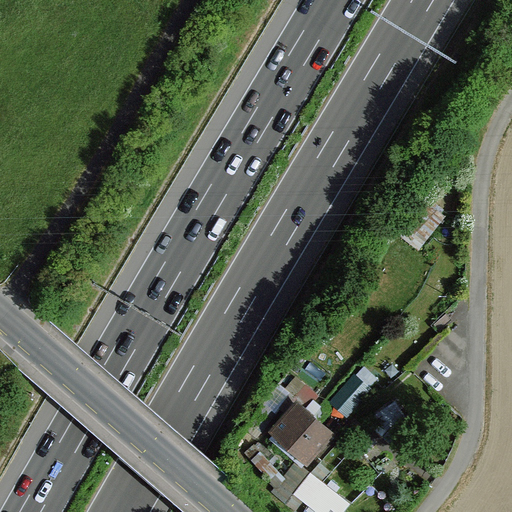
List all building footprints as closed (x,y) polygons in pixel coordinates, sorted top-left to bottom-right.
[(317,393),(295,373),(285,384),(299,396),(307,404),(317,393)] [(359,374),(332,401),(346,414),(372,387),(359,374)] [(299,396),(270,428),(307,461),(335,429),(307,404),(299,396)] [(296,489),(311,472),(298,461),(272,490),(286,502),(296,489)] [(311,472),(296,489),(324,511),(338,494),(311,472)]
